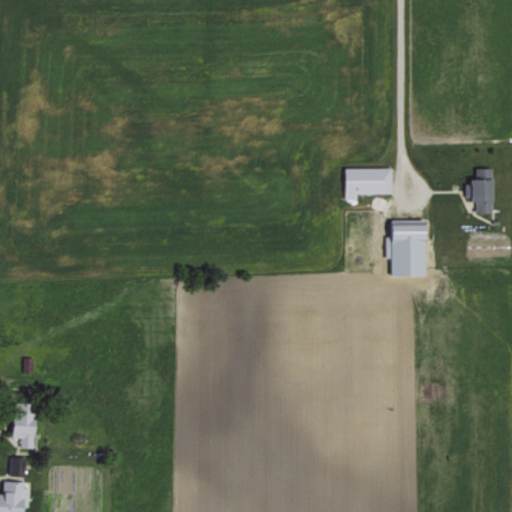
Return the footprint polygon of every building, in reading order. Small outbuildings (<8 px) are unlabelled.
[(389,165),(341,166),(341,197),(354,197),(354,191),(389,191),(389,165)] [(467,177),(467,200),(472,200),(473,211),(489,210),(488,166),(472,166),(472,177),(467,177)] [(387,242),(422,241),(421,217),(387,218),(387,242)] [(17,446),(30,446),(31,402),(9,401),(8,435),(17,436),(17,446)] [(6,454),(6,474),(22,473),(21,454),(6,454)] [(0,511),(19,511),(20,505),(26,505),(26,479),(0,478),(0,511)]
